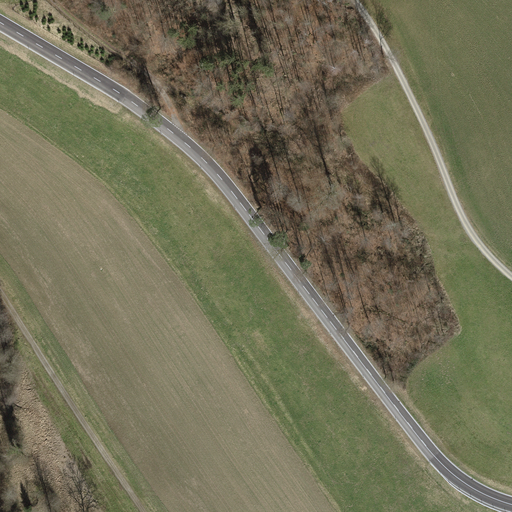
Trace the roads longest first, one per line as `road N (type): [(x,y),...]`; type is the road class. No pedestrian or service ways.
road 1 (tertiary): [(511,502),(462,480),(435,455),(197,149),(0,21)]
road 2 (track): [(153,77),(221,123),(358,185),(417,233),(485,249)]
road 3 (track): [(356,0),(386,46),(465,223),(511,276)]
road 4 (track): [(0,298),(143,511)]
road 5 (track): [(54,0),(153,77),(181,138)]
